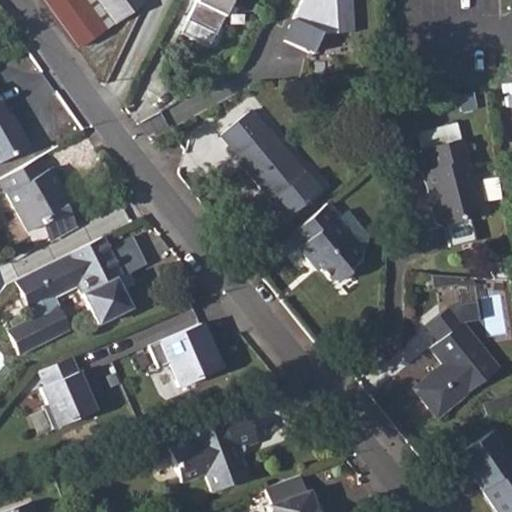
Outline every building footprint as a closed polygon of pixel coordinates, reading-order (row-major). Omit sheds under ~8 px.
[(142,0),(43,0),(79,48),(143,1),(142,0)] [(231,0),(195,0),(188,17),(217,30),(231,0)] [(349,0),(298,0),(280,38),(308,52),(318,33),(351,31),(349,0)] [(0,159),(26,146),(13,121),(9,123),(0,107),(0,159)] [(248,111),(221,134),(236,153),(234,155),(284,216),(317,189),(267,128),(264,130),(248,111)] [(462,139),(422,149),(426,168),(423,169),(434,219),(441,224),(457,221),(462,215),(476,211),(471,190),(474,190),(462,139)] [(34,159),(0,178),(0,188),(22,227),(34,248),(52,237),(71,226),(61,207),(53,192),(57,190),(47,170),(42,172),(34,159)] [(328,200),(297,225),(308,238),(304,241),(315,256),(319,253),(337,276),(343,276),(352,269),(353,262),(368,250),(328,200)] [(120,274),(100,235),(13,280),(29,309),(28,309),(33,316),(6,329),(18,355),(68,329),(52,296),(76,284),(96,323),(128,307),(114,278),(120,274)] [(504,292),(484,294),(488,336),(508,333),(504,292)] [(199,321),(156,340),(176,387),(220,369),(199,321)] [(455,322),(430,342),(426,346),(438,363),(408,387),(414,395),(413,400),(422,411),(426,409),(432,417),(492,370),(455,322)] [(72,354),(36,369),(41,384),(78,368),(72,354)] [(36,386),(53,427),(95,410),(78,368),(41,384),(36,386)] [(184,438),(161,447),(174,482),(198,473),(205,492),(242,478),(233,454),(238,453),(241,448),(239,444),(248,441),(237,411),(217,418),(214,412),(179,425),(184,438)] [(494,428),(451,457),(467,480),(472,476),(497,511),(510,511),(511,511),(511,454),(506,446),(494,428)] [(301,472),(263,485),(269,501),(267,502),(270,511),(318,511),(310,488),(307,489),(301,472)] [(39,511),(34,497),(0,509),(0,511),(39,511)]
